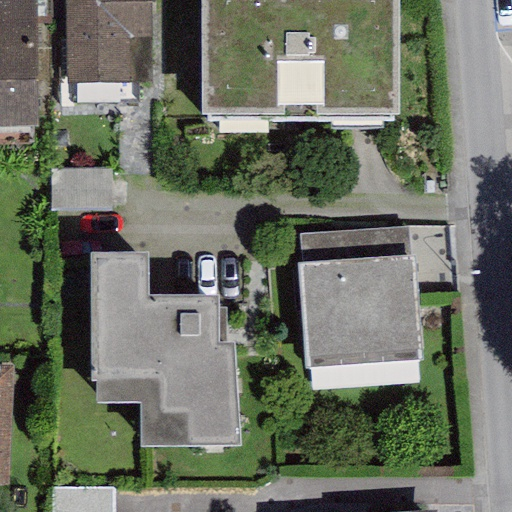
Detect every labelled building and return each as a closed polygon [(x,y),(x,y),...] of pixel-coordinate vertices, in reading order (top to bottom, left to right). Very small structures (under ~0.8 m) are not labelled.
[(0,0),(0,124),(35,124),(33,0),(0,0)] [(148,0),(64,0),(65,80),(150,78),(148,0)] [(420,0),(214,0),(213,132),(419,134),(420,0)] [(160,267),(100,268),(102,410),(162,409),(163,458),(251,456),(248,309),(161,311),(160,267)] [(429,267),(299,278),(307,384),(438,373),(429,267)] [(13,362),(0,361),(0,480),(8,481),(13,362)] [(54,511),(119,511),(119,489),(54,491),(54,511)]
